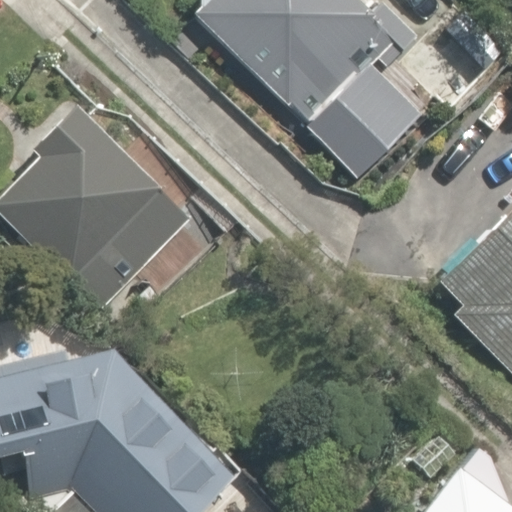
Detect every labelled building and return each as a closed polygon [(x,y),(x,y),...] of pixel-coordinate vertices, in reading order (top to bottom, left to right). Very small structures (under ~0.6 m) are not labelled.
[(184,0),(179,6),(313,124),(422,0),(184,0)] [(511,142),(473,105),(353,233),(511,382),(511,142)] [(172,232),(58,116),(0,172),(0,223),(89,314),(172,232)] [(0,357),(0,463),(7,485),(51,471),(93,511),(167,511),(204,460),(69,335),(0,357)] [(504,511),(424,459),(389,511),(511,511),(508,511),(504,511)]
